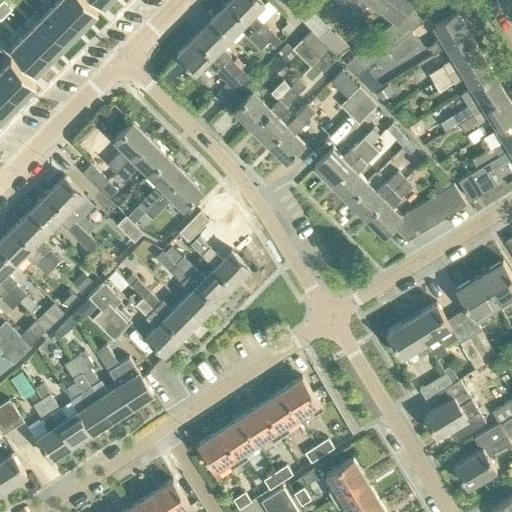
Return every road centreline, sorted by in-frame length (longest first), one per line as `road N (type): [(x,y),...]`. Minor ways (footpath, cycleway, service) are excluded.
road 1 (residential): [(37,511),(329,317)]
road 2 (residential): [(329,317),(230,168),(122,57)]
road 3 (residential): [(450,511),(329,317)]
road 4 (residential): [(329,317),(511,203)]
road 5 (residential): [(122,57),(0,181)]
